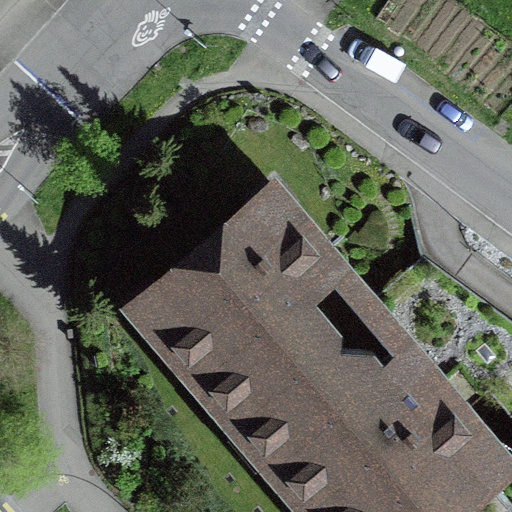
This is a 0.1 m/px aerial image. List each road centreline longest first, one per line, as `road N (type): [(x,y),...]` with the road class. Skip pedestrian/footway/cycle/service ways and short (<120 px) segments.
road 1 (residential): [(244,0),(511,196)]
road 2 (residential): [(29,118),(143,0)]
